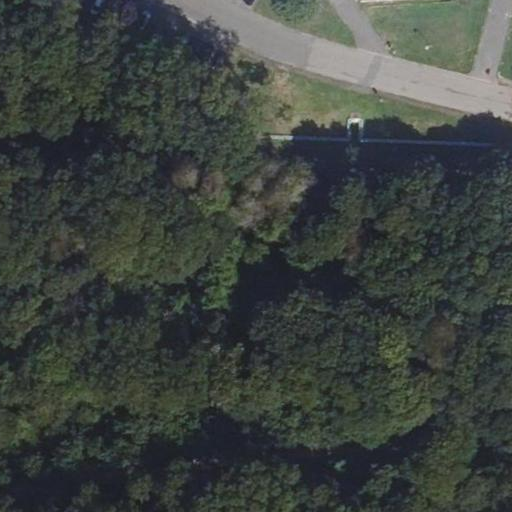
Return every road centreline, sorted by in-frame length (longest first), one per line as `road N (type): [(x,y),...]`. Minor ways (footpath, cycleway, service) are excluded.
road 1 (track): [(511,168),(0,142)]
road 2 (track): [(0,497),(171,458),(334,444),(491,511)]
road 3 (unclassified): [(511,108),(280,49),(182,0)]
